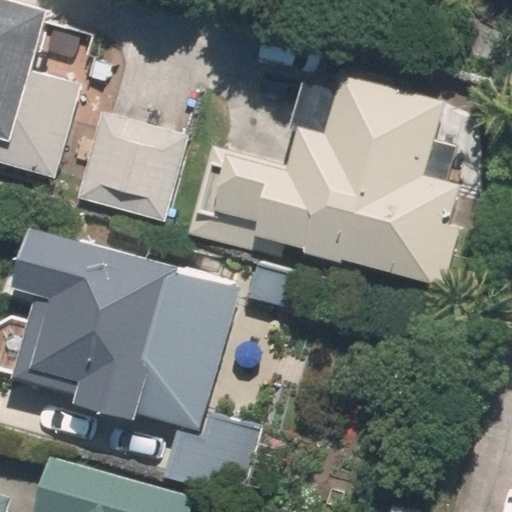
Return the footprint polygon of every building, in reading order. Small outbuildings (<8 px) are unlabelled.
[(0,0),(0,129),(4,131),(0,145),(0,157),(67,177),(95,79),(49,67),(67,5),(48,0),(0,0)] [(348,127),(321,119),(309,163),(294,159),(225,139),(199,230),(288,255),(293,235),(447,278),(447,276),(457,279),(473,223),(463,220),(467,207),(474,180),(438,170),(460,94),(365,67),(348,127)] [(199,133),(114,109),(89,195),(174,219),(199,133)] [(158,408),(192,418),(176,473),(270,500),(289,432),(217,411),(254,283),(197,266),(198,262),(52,220),(33,283),(54,289),(30,371),(96,390),(93,397),(156,415),(158,408)] [(308,273),(270,261),(261,292),(299,304),(308,273)] [(200,511),(206,496),(61,453),(44,511),(46,511),(200,511)] [(0,511),(21,511),(27,492),(0,484),(0,511)] [(392,511),(428,511),(430,505),(395,498),(392,511)]
